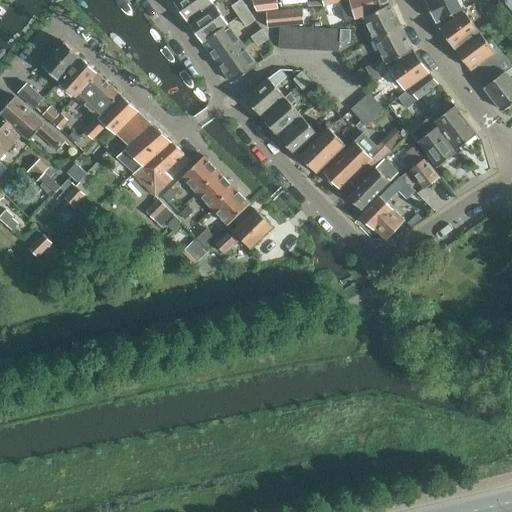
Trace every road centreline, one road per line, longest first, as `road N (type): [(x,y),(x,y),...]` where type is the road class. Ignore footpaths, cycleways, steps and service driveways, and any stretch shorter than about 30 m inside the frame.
road 1 (residential): [(511,176),(403,250),(374,255),(354,244),(229,101)]
road 2 (residential): [(0,89),(61,18),(182,135),(229,101)]
road 3 (tertiary): [(410,0),(438,58),(511,150)]
road 4 (residential): [(229,101),(157,0)]
